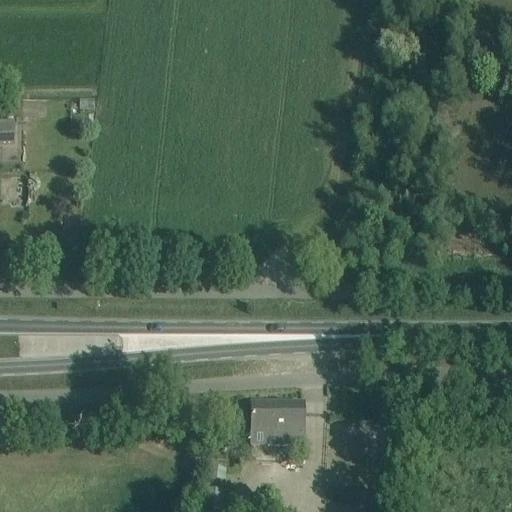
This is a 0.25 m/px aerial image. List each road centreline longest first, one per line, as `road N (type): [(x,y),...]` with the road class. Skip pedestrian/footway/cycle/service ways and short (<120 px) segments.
road 1 (primary): [(0,368),(407,335)]
road 2 (primary): [(407,335),(0,323)]
